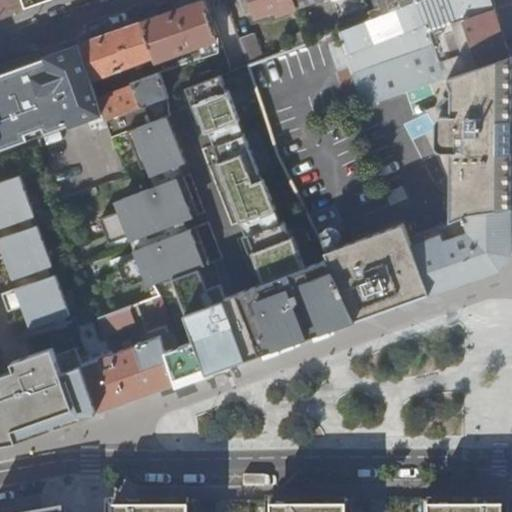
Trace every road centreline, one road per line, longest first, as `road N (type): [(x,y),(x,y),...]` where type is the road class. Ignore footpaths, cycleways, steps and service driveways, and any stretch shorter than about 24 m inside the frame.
road 1 (residential): [(0,478),(69,465),(511,462)]
road 2 (residential): [(0,49),(137,0)]
